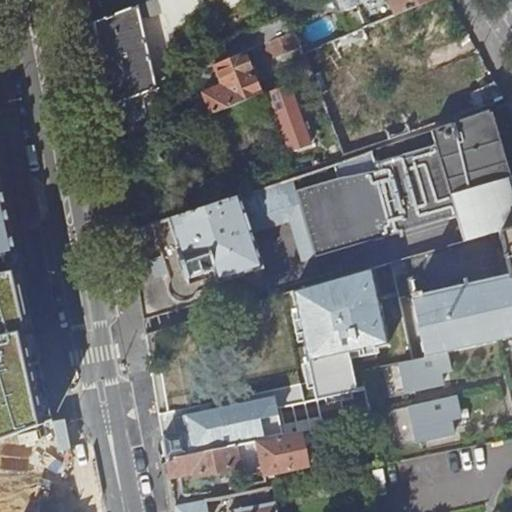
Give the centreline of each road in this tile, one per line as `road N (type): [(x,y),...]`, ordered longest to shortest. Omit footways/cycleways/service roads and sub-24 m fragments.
road 1 (tertiary): [(17,0),(85,368),(117,472)]
road 2 (tertiary): [(117,472),(108,363),(39,0)]
